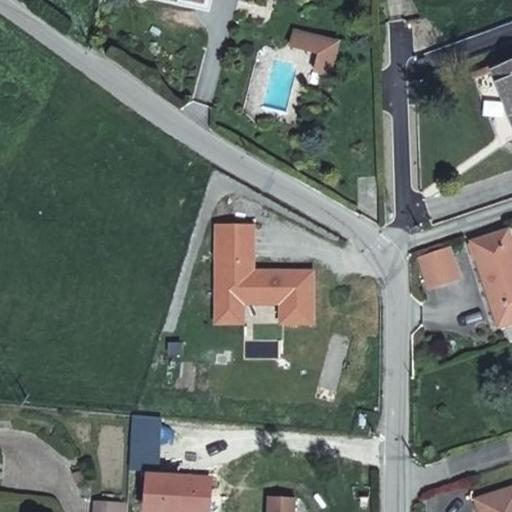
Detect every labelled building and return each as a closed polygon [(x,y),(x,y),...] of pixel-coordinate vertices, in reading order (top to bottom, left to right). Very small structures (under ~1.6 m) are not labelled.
[(339,41),(295,31),(292,47),(321,53),(317,71),(331,74),(339,41)] [(511,91),(511,97),(507,99),(511,111),(511,65),(497,71),(503,88),(510,86),(511,91)] [(503,88),(507,99),(511,97),(511,91),(510,86),(503,88)] [(511,240),(509,232),(475,243),(500,326),(511,322),(511,240)] [(450,249),(421,259),(430,287),(459,279),(450,249)] [(76,474),(79,483),(85,481),(82,472),(76,474)] [(511,511),(511,488),(478,499),(482,511),(511,511)] [(294,511),(295,498),(269,496),(267,511),(294,511)] [(97,503),(96,511),(126,511),(127,506),(97,503)]
